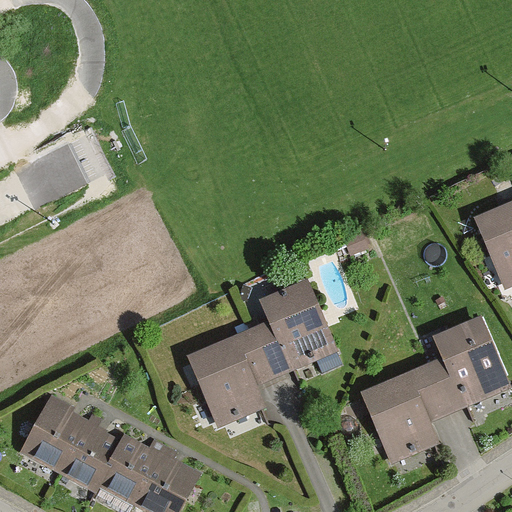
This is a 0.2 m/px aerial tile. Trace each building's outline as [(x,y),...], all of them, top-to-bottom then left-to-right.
[(511,205),(474,222),(505,292),(511,288),(511,205)] [(260,304),(269,324),(293,373),(339,351),(306,282),(260,304)] [(443,362),(465,409),(511,387),(511,384),(481,317),(433,340),(443,362)] [(293,373),(269,324),(186,360),(217,430),(270,407),(262,388),(293,373)] [(465,409),(443,362),(360,399),(390,468),(438,447),(429,425),(465,409)] [(92,423),(55,402),(24,457),(61,478),(92,423)] [(96,498),(127,443),(92,423),(61,478),(96,498)] [(168,458),(130,437),(101,490),(138,511),(168,458)] [(139,511),(186,511),(205,478),(168,458),(138,511),(139,511)]
